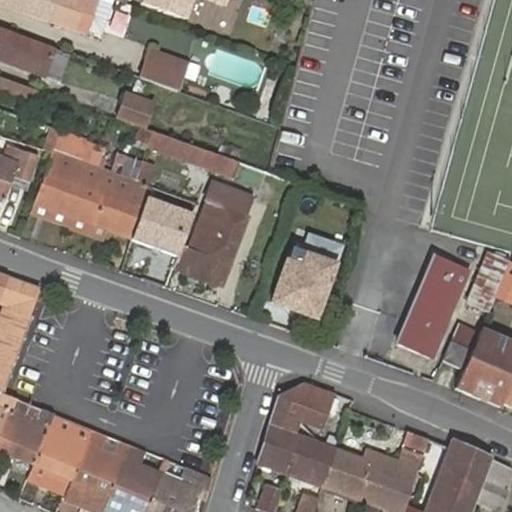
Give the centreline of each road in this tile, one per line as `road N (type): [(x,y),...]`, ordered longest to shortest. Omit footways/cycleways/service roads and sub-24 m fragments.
road 1 (residential): [(0,254),(270,350)]
road 2 (residential): [(270,350),(511,446)]
road 3 (residential): [(270,350),(219,511)]
